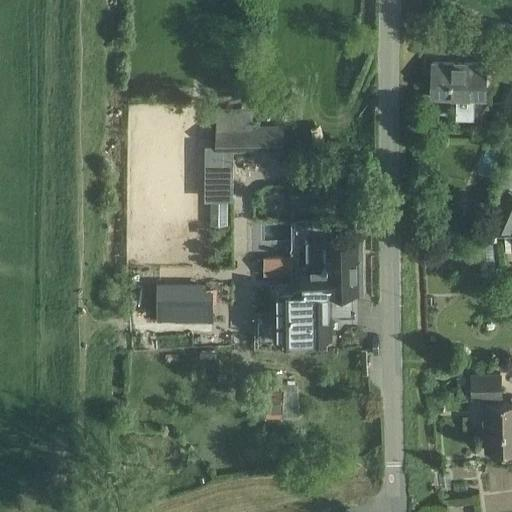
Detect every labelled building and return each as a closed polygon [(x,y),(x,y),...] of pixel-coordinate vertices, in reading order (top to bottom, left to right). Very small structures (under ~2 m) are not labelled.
[(487,63),(433,62),(432,98),(486,99),(487,63)] [(511,81),(503,103),(511,106),(511,81)] [(218,147),(204,147),(205,199),(234,199),(233,152),(283,151),(283,123),(252,123),(252,106),(218,106),(218,147)] [(495,225),(510,231),(511,225),(511,192),(509,191),(495,225)] [(494,272),(493,239),(480,239),(480,272),(494,272)] [(358,293),(357,240),(328,240),(328,244),(324,244),(324,265),(304,265),(304,291),(278,292),(279,345),(334,345),(333,293),(358,293)] [(291,256),(264,256),(264,273),(291,273),(291,256)] [(214,282),(159,282),(159,319),(214,319),(214,282)] [(472,398),(503,398),(502,372),(471,372),(472,398)] [(511,402),(485,403),(487,451),(511,450),(511,402)]
